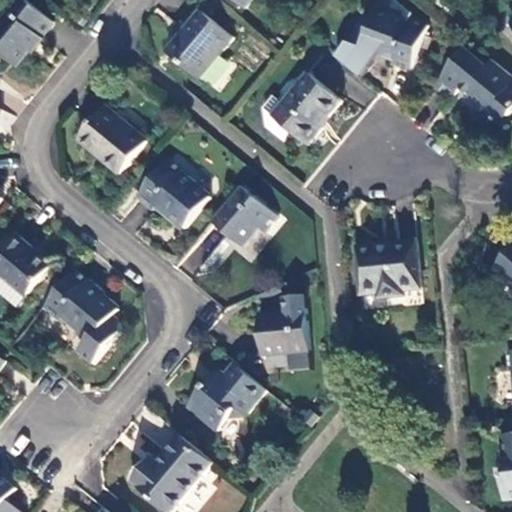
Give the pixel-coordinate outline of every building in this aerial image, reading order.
[(0,49),(21,66),(57,24),(26,0),(17,0),(9,10),(13,13),(0,29),(0,49)] [(236,0),(247,9),(254,0),(236,0)] [(413,72),(431,28),(411,20),(410,22),(379,12),(364,49),(396,61),(395,66),(413,72)] [(203,13),(170,55),(203,81),(236,40),(203,13)] [(511,76),(494,62),(490,69),(468,52),(439,88),(455,101),(463,91),(472,97),(469,101),(485,112),(490,108),(503,118),(511,117),(511,76)] [(343,102),(310,75),(288,100),(291,103),(279,119),(310,146),(325,129),(322,126),(343,102)] [(150,143),(109,109),(82,141),(123,176),(150,143)] [(171,162),(142,199),(156,211),(159,207),(188,229),(212,200),(185,176),(186,174),(171,162)] [(278,218),(242,189),(214,225),(244,248),(261,229),(266,233),(278,218)] [(17,236),(0,255),(0,275),(30,299),(54,269),(30,250),(32,247),(17,236)] [(419,243),(360,249),(363,295),(380,295),(381,299),(406,297),(406,292),(423,290),(419,243)] [(511,255),(492,279),(509,293),(511,288),(511,255)] [(94,283),(78,271),(46,310),(62,322),(64,318),(81,332),(80,333),(91,342),(81,355),(96,367),(124,332),(124,325),(116,318),(122,312),(91,286),(94,283)] [(313,354),(309,311),(289,313),(290,316),(262,319),(266,358),(313,354)] [(248,419),(269,393),(242,370),(230,383),(223,377),(213,389),(210,388),(192,409),(222,434),(233,421),(248,419)] [(511,436),(502,437),(504,464),(503,464),(506,502),(511,501),(511,436)] [(169,511),(176,511),(216,464),(182,437),(161,464),(155,471),(147,466),(134,480),(141,487),(141,488),(169,511)] [(153,458),(147,466),(155,471),(161,464),(153,458)] [(0,511),(1,511),(19,491),(0,475),(0,511)]
